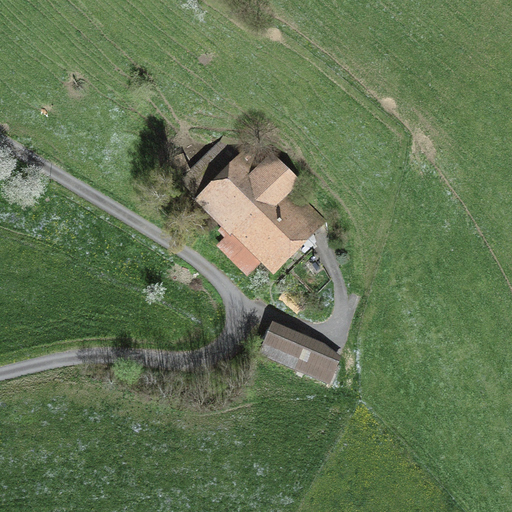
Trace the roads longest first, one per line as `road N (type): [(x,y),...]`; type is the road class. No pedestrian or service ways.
road 1 (residential): [(0,145),(205,267),(244,314),(228,346),(212,356),(61,358),(0,373)]
road 2 (track): [(336,321),(353,304),(363,271),(357,223),(285,148)]
road 3 (track): [(244,314),(311,334),(330,331),(339,308),(335,278),(314,239)]
